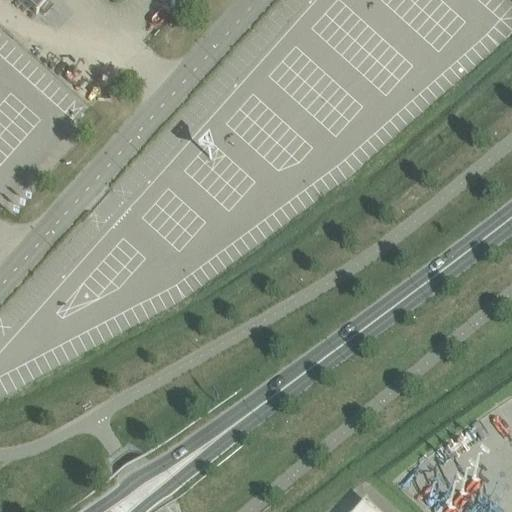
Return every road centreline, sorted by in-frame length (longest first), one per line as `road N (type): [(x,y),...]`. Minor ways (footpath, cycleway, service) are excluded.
road 1 (secondary): [(183,470),(511,219)]
road 2 (tertiary): [(0,291),(260,0)]
